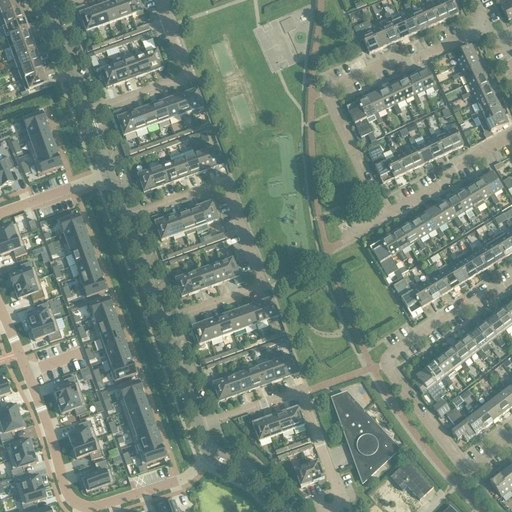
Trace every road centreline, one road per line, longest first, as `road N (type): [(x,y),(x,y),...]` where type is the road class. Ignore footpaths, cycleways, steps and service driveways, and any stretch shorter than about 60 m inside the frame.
road 1 (residential): [(211,450),(177,480),(79,505),(66,490),(0,306)]
road 2 (residential): [(382,217),(327,93),(392,60),(484,32)]
road 3 (unclassified): [(458,462),(385,365),(415,335),(511,284)]
road 4 (residential): [(331,511),(342,503),(299,395),(198,427)]
road 5 (residential): [(163,322),(266,288),(224,185)]
road 6 (residential): [(87,114),(188,77),(159,0)]
road 7 (residential): [(382,217),(511,136)]
